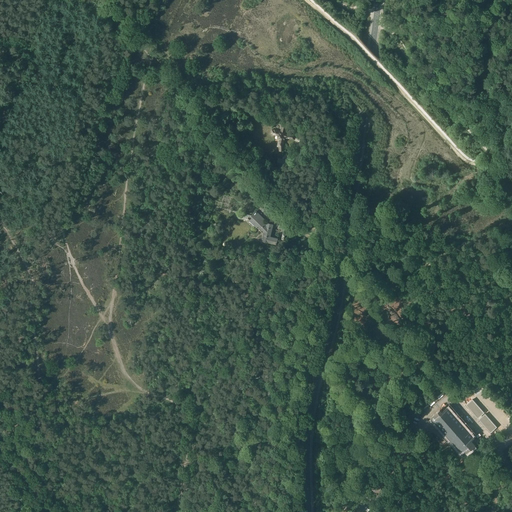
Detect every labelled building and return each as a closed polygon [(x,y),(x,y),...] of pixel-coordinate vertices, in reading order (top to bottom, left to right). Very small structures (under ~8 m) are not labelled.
[(277,146),(279,146),(279,151),(283,151),(283,145),(284,138),(285,138),(285,137),(294,140),(294,136),(285,134),(285,132),(284,132),(285,127),(282,127),(281,131),(274,130),(272,130),(271,133),(274,134),(273,134),(278,136),(277,139),(279,139),(277,146)] [(237,217),(247,220),(249,220),(257,227),(258,226),(265,232),(263,239),(262,238),(262,241),(269,242),(276,244),(278,238),(270,236),(273,224),(266,222),(266,223),(260,217),(260,216),(256,211),(251,216),(239,213),(237,217)] [(473,399),(466,405),(478,418),(484,413),(473,399)] [(440,409),(430,417),(457,448),(453,452),(459,459),(478,442),(447,406),(442,411),(440,409)] [(485,414),(479,419),(491,433),(497,427),(485,414)]
